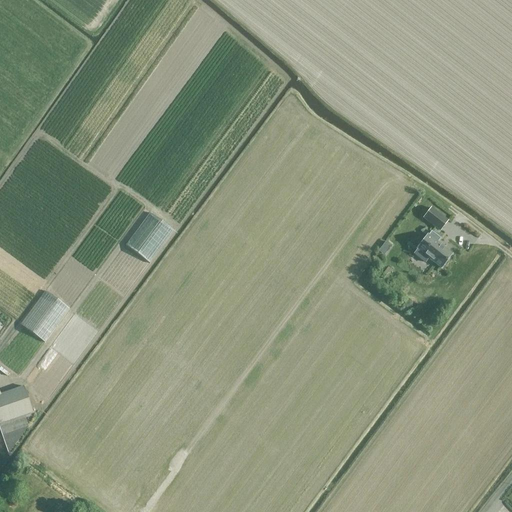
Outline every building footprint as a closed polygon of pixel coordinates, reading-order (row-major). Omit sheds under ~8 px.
[(422,217),(440,231),(449,219),(431,205),(422,217)] [(174,231),(149,213),(125,246),(150,264),(174,231)] [(436,242),(439,238),(431,232),(428,236),(427,235),(416,250),(417,250),(414,254),(425,262),(428,258),(441,268),(451,254),(436,242)] [(44,342),(20,324),(0,351),(0,360),(19,375),(44,342)] [(0,430),(8,453),(28,427),(24,415),(32,413),(23,386),(0,393),(0,430)]
